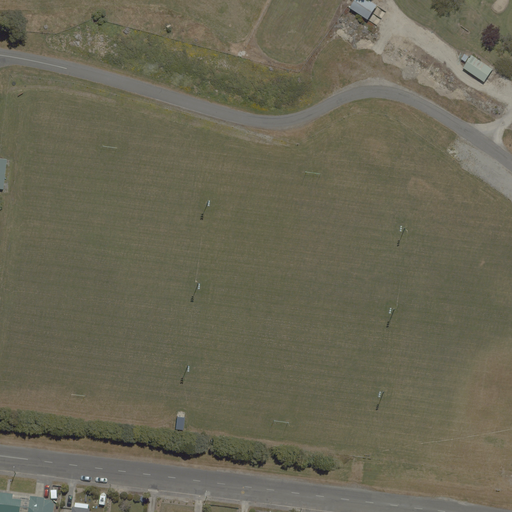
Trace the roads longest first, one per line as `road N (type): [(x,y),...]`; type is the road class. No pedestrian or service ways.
road 1 (residential): [(0,55),(274,122),(379,90),(421,104),(511,164)]
road 2 (residential): [(0,455),(445,511)]
